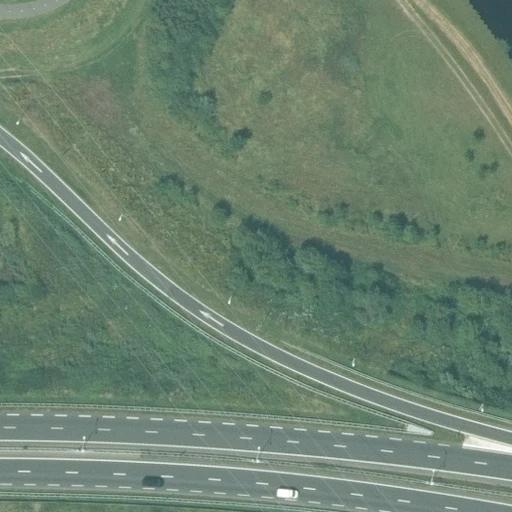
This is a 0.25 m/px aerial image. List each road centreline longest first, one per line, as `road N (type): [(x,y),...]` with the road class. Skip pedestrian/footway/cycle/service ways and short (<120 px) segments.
road 1 (trunk): [(511,435),(244,340),(110,240),(0,136)]
road 2 (track): [(153,0),(132,49),(141,107),(168,162),(235,212),(308,245),(511,293)]
road 3 (trunk): [(511,468),(197,434),(0,427)]
road 4 (trunk): [(0,472),(195,477),(474,511)]
road 5 (track): [(511,106),(435,0)]
